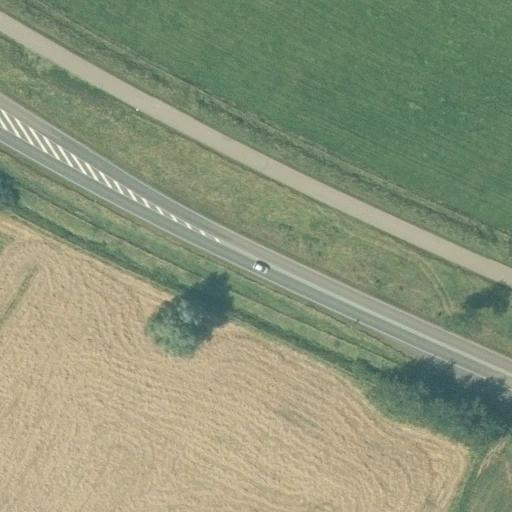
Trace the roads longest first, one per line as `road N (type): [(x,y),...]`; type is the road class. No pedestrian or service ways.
road 1 (unclassified): [(511,276),(68,63),(0,20)]
road 2 (primary): [(511,378),(224,247),(0,122)]
